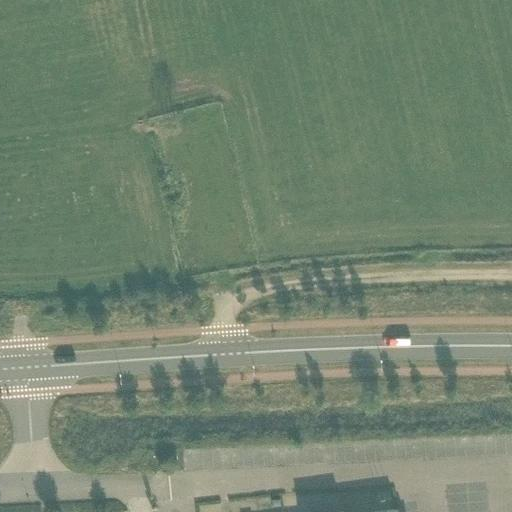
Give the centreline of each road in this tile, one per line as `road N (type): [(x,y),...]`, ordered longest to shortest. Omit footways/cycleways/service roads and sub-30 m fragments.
road 1 (tertiary): [(511,347),(366,346),(24,368)]
road 2 (track): [(511,276),(359,279),(259,291),(223,307),(223,330)]
road 3 (unclassified): [(24,368),(36,489)]
